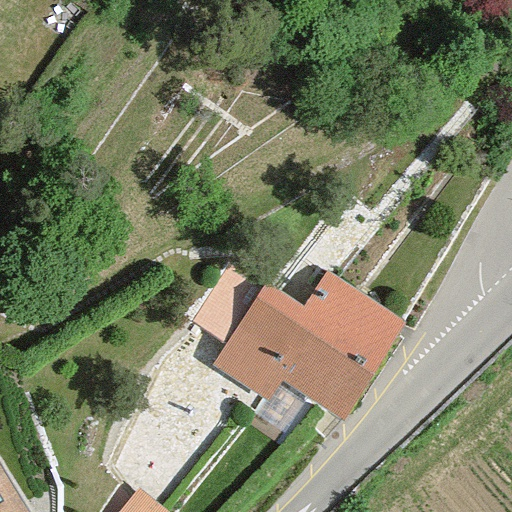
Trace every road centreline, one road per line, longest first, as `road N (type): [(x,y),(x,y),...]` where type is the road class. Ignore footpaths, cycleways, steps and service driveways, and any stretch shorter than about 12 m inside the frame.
road 1 (tertiary): [(492,327),(296,511)]
road 2 (residential): [(511,195),(493,227),(492,327)]
